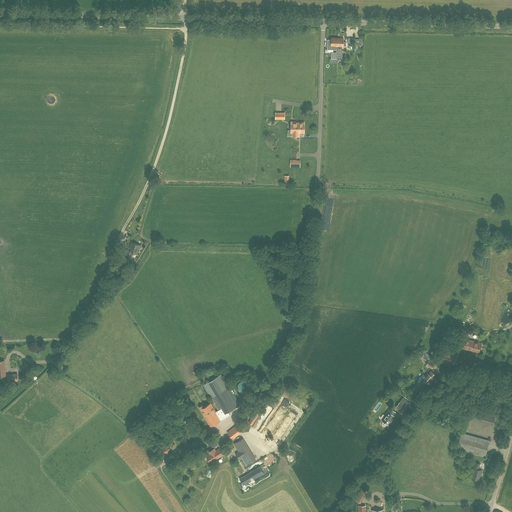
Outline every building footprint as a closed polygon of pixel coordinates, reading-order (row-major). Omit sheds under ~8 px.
[(337,50),(338,38),(332,38),(331,40),(328,40),(327,50),(337,50)] [(338,38),(337,50),(337,53),(337,59),(342,59),(343,48),(341,48),(341,46),(346,46),(346,42),(343,42),(344,38),(338,38)] [(295,122),(295,126),(298,127),(297,136),(299,136),(299,133),(304,133),(304,123),(295,123),(295,122)] [(289,181),(289,176),(283,176),(282,182),(284,182),(284,185),(289,185),(292,185),(292,182),(289,181)] [(133,253),(137,254),(138,251),(139,251),(140,245),(131,243),(130,248),(129,248),(128,250),(126,250),(124,257),(131,258),(133,253)] [(466,339),(463,349),(472,351),(472,354),(477,355),(478,353),(479,353),(482,343),(466,339)] [(440,362),(442,363),(454,366),(457,355),(445,352),(443,358),(441,358),(440,362)] [(430,360),(426,366),(429,367),(431,369),(435,364),(430,360)] [(423,374),(415,384),(416,386),(415,387),(414,389),(420,391),(421,389),(427,382),(429,384),(436,375),(430,371),(428,374),(427,373),(426,376),(423,374)] [(205,406),(200,409),(210,427),(221,420),(219,417),(222,416),(223,418),(231,414),(229,411),(239,405),(222,376),(204,386),(218,410),(219,411),(217,413),(216,412),(211,403),(205,406)] [(395,407),(402,412),(406,407),(400,402),(395,407)] [(381,420),(385,422),(386,421),(389,423),(394,416),(393,415),(395,412),(390,408),(381,420)] [(486,423),(494,425),(496,415),(489,413),(486,423)] [(233,440),(241,433),(235,426),(227,432),(233,440)] [(456,449),(485,457),(489,441),(461,433),(456,449)] [(240,449),(236,451),(240,457),(243,455),(248,463),(256,458),(244,436),(235,441),(240,449)] [(208,452),(209,453),(210,454),(206,456),(210,462),(223,455),(219,449),(216,451),(214,448),(208,452)] [(472,478),(478,480),(479,476),(479,474),(481,474),(482,470),(479,469),(480,464),(474,461),(473,464),(475,466),(472,478)] [(243,485),(251,481),(249,478),(252,476),(254,479),(264,473),(260,466),(239,478),(243,485)]
